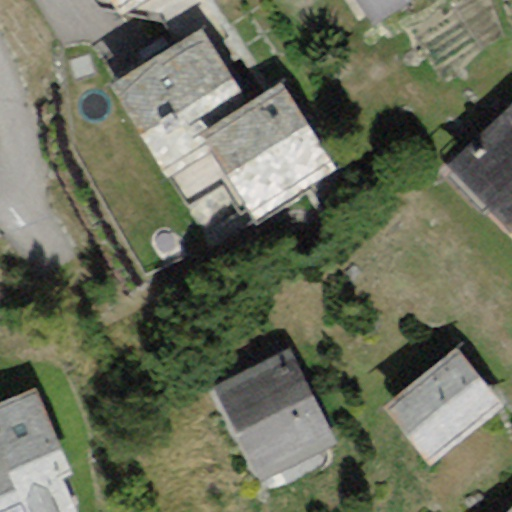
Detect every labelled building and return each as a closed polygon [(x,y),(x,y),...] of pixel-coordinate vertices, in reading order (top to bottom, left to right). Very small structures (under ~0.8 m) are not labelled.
[(97,0),(106,17),(138,0),(97,0)] [(345,0),(361,28),(412,0),(345,0)] [(189,42),(92,88),(138,182),(184,156),(217,228),(309,183),(260,92),(224,107),(189,42)] [(511,122),(496,105),(429,166),(511,257),(511,122)] [(371,406),(420,471),(482,424),(432,359),(371,406)] [(243,484),(314,448),(271,361),(199,397),(243,484)] [(0,511),(56,511),(44,481),(52,478),(26,399),(0,406),(0,511)] [(511,511),(511,502),(500,511),(511,511)]
